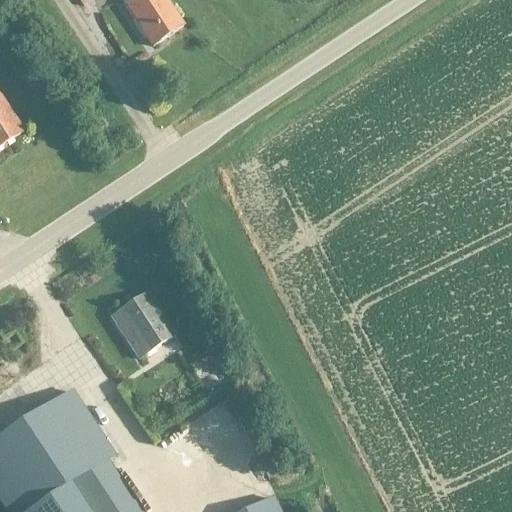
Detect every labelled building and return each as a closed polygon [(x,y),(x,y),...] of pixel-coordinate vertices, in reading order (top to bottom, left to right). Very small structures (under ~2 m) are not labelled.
[(76,0),(88,20),(102,11),(95,0),(76,0)] [(152,49),(183,28),(164,0),(136,0),(125,8),(152,49)] [(0,149),(23,134),(0,98),(0,149)] [(148,297),(117,317),(112,320),(139,361),(175,338),(148,297)] [(73,395),(0,442),(0,503),(5,511),(34,511),(73,487),(108,463),(115,459),(73,395)] [(140,511),(108,463),(73,487),(89,511),(140,511)] [(34,511),(89,511),(73,487),(34,511)] [(279,511),(274,500),(249,511),(279,511)]
